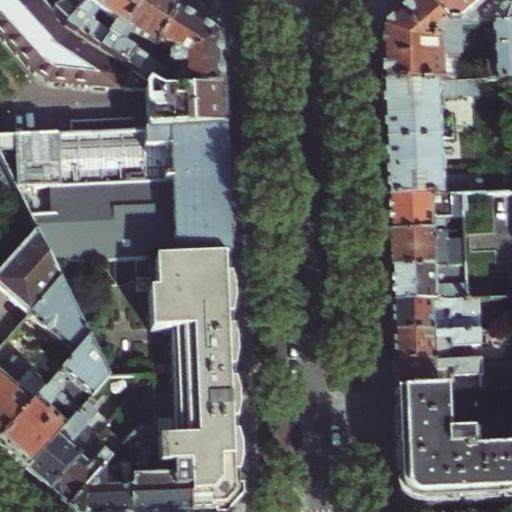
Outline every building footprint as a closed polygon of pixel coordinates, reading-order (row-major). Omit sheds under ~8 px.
[(0,0),(0,37),(34,74),(57,78),(56,83),(68,85),(69,80),(76,81),(75,87),(87,89),(88,84),(95,85),(94,90),(106,92),(107,87),(139,93),(140,134),(222,130),(222,122),(221,97),(220,89),(163,92),(135,74),(99,50),(67,29),(68,28),(38,0),(0,0)] [(38,0),(68,28),(78,18),(86,10),(95,0),(38,0)] [(123,30),(143,0),(95,0),(86,10),(90,13),(91,17),(86,23),(78,18),(68,28),(67,29),(99,50),(107,37),(112,30),(116,25),(123,30)] [(163,4),(157,0),(143,0),(123,30),(116,25),(112,30),(120,35),(115,43),(107,37),(99,50),(135,74),(176,12),(163,4)] [(414,0),(393,19),(377,31),(380,85),(458,82),(456,25),(446,25),(424,0),(414,0)] [(511,0),(424,0),(446,25),(456,25),(485,23),(511,22),(511,0)] [(192,23),(176,12),(135,74),(163,92),(220,89),(219,40),(211,35),(192,23)] [(511,22),(485,23),(485,39),(491,38),(492,62),(487,62),(488,81),(511,79),(511,22)] [(479,81),(458,82),(380,85),(382,116),(383,142),(441,139),(454,139),(453,117),(447,110),(439,111),(438,90),(444,97),(480,95),(479,81)] [(223,139),(222,130),(140,134),(0,140),(0,155),(17,190),(172,182),(225,180),(224,159),(223,139)] [(485,194),(484,180),(454,181),(454,189),(443,190),(441,139),(383,142),(384,173),(385,199),(468,195),(485,194)] [(0,209),(17,190),(0,155),(0,209)] [(172,182),(175,259),(228,256),(226,218),(225,180),(172,182)] [(37,232),(54,265),(105,263),(106,286),(116,286),(115,262),(136,261),(175,259),(172,182),(17,190),(37,232)] [(469,211),(468,195),(385,199),(386,219),(387,234),(447,231),(446,211),(464,210),(464,211),(469,211)] [(388,269),(467,266),(466,254),(465,230),(447,231),(387,234),(387,241),(388,261),(388,269)] [(37,232),(0,274),(0,295),(28,319),(30,316),(61,281),(54,265),(37,232)] [(468,300),(511,298),(511,251),(466,254),(467,266),(468,300)] [(158,467),(187,466),(189,511),(222,511),(240,495),(239,475),(235,390),(231,312),(228,256),(175,259),(136,261),(138,292),(149,291),(151,332),(172,330),(176,438),(161,440),(161,436),(157,436),(158,467)] [(389,285),(390,304),(468,300),(467,266),(388,269),(389,285)] [(91,339),(61,281),(30,316),(76,356),(91,339)] [(390,304),(391,324),(391,334),(453,331),(452,317),(481,315),(481,314),(511,312),(511,298),(468,300),(390,304)] [(481,330),(453,331),(391,334),(392,354),(393,363),(454,361),(454,346),(482,345),(481,330)] [(110,378),(91,339),(76,356),(41,396),(0,443),(0,450),(17,465),(26,474),(87,404),(110,378)] [(393,363),(394,380),(394,393),(454,391),(453,376),(482,375),(481,365),(481,360),(454,361),(393,363)] [(6,368),(0,362),(0,443),(41,396),(20,377),(21,373),(14,367),(6,368)] [(511,362),(481,365),(482,375),(483,390),(511,388),(511,362)] [(151,377),(141,377),(130,390),(136,395),(151,377)] [(474,503),(511,500),(511,422),(508,423),(496,419),(467,420),(466,408),(476,407),(475,390),(454,391),(394,393),(396,440),(398,487),(419,506),(474,503)] [(110,424),(87,404),(26,474),(41,487),(49,494),(93,444),(110,424)] [(157,427),(140,427),(130,439),(130,459),(132,511),(189,511),(187,466),(158,467),(157,436),(157,427)] [(111,461),(93,444),(49,494),(61,505),(68,510),(111,461)] [(115,456),(111,461),(68,510),(69,511),(132,511),(130,459),(119,460),(115,456)]
